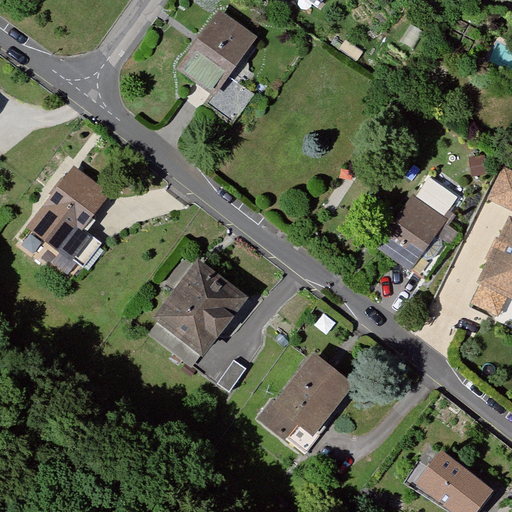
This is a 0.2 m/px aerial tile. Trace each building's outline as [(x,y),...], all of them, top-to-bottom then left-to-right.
[(261,42),(223,14),(179,74),(218,101),(261,42)] [(115,197),(77,169),(32,232),(69,259),(115,197)] [(511,212),(511,172),(508,170),(492,203),(511,212)] [(451,225),(416,200),(379,250),(414,275),(451,225)] [(511,226),(472,305),(503,321),(511,304),(511,226)] [(254,300),(203,263),(158,324),(210,361),(254,300)] [(303,427),(318,439),(359,388),(319,357),(282,405),(277,401),(261,421),(290,444),(303,427)] [(250,373),(238,364),(221,387),(233,396),(250,373)] [(480,511),(495,493),(443,453),(417,488),(448,511),(480,511)]
